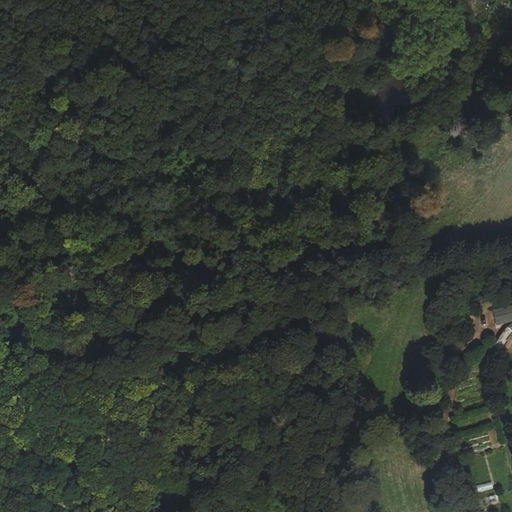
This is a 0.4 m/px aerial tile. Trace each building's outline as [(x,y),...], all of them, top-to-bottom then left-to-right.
[(504,325),(511,322),(511,305),(505,307),(493,311),(498,326),(500,326),(504,325)] [(494,376),(508,330),(504,325),(500,326),(489,360),(486,376),(494,376)] [(500,405),(494,376),(486,376),(492,407),(500,405)] [(508,490),(511,489),(511,473),(504,446),(496,448),(508,490)] [(492,494),(473,499),(476,511),(477,511),(487,509),(486,505),(494,503),(492,494)]
